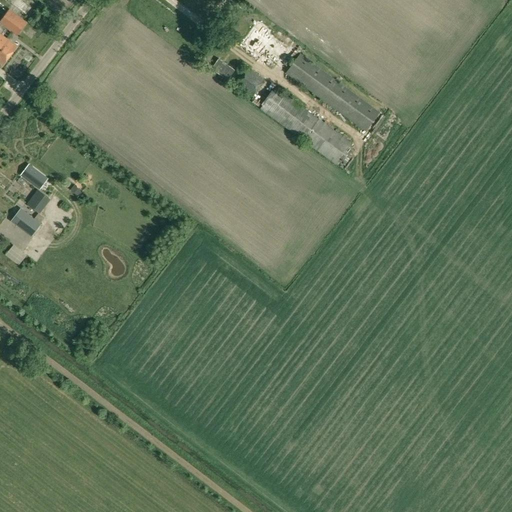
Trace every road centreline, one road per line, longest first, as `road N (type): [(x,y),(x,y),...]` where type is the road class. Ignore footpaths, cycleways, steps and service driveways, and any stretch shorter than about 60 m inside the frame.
road 1 (unclassified): [(246,511),(0,323)]
road 2 (unclassified): [(0,135),(104,0)]
